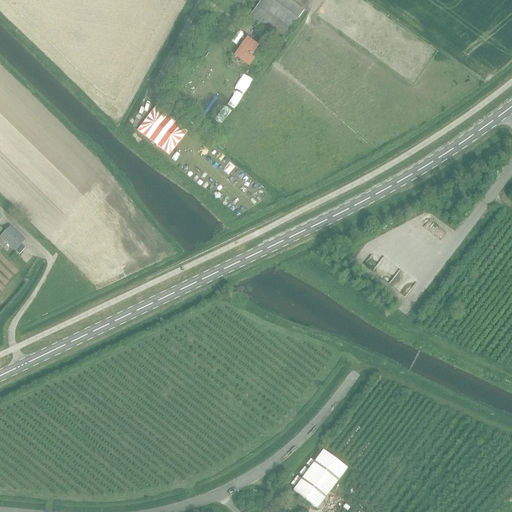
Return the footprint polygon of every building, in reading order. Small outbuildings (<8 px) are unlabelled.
[(303,11),(288,0),(260,0),(257,5),(248,18),(281,41),(290,29),(303,11)] [(250,56),(257,46),(247,39),(235,55),(248,65),(253,58),(250,56)] [(67,229),(75,244),(96,233),(90,222),(97,219),(91,207),(84,211),(88,218),(67,229)] [(26,261),(32,255),(21,244),(24,240),(10,227),(0,237),(19,255),(19,254),(26,261)] [(293,491),(317,509),(347,469),(323,451),(293,491)] [(356,469),(348,475),(352,480),(359,474),(356,469)]
